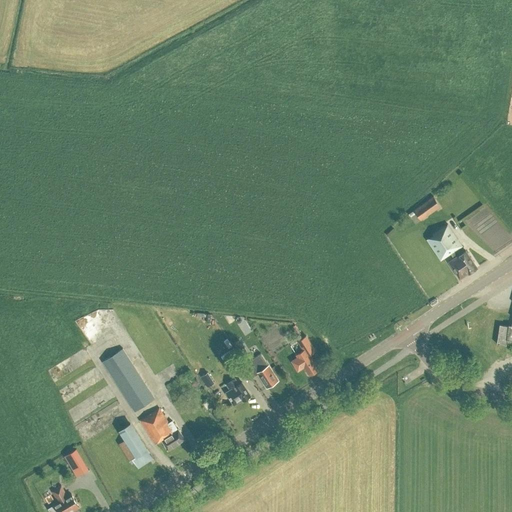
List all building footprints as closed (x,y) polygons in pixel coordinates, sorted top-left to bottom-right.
[(408,214),(415,223),(439,206),(432,196),(408,214)] [(468,272),(477,267),(465,249),(461,252),(458,248),(462,245),(447,222),(425,238),(440,260),(451,252),(454,257),(449,261),(458,275),(462,276),(468,272)] [(145,318),(128,328),(157,374),(173,364),(145,318)] [(80,325),(83,335),(95,330),(91,321),(80,325)] [(506,339),(511,340),(511,325),(508,324),(508,326),(498,324),(496,343),(505,344),(506,339)] [(297,370),(304,366),(309,374),(319,368),(310,354),(316,350),(306,334),(297,340),(303,349),(296,354),(297,356),(291,360),(297,370)] [(239,353),(245,349),(241,343),(236,346),(238,347),(236,348),(239,353)] [(123,348),(102,361),(135,411),(155,398),(123,348)] [(252,376),(258,373),(267,386),(278,379),(261,352),(251,358),(245,349),(239,353),(245,362),(244,363),(252,376)] [(223,361),(228,370),(241,362),(235,353),(231,355),(229,352),(224,355),(226,359),(223,361)] [(68,359),(57,363),(60,370),(71,366),(68,359)] [(243,400),(251,395),(241,380),(238,382),(234,377),(225,383),(229,388),(225,391),(233,403),(242,398),(243,400)] [(71,378),(59,392),(64,396),(66,394),(70,397),(80,386),(71,378)] [(168,449),(185,438),(178,428),(177,428),(172,420),(169,422),(160,408),(140,420),(155,443),(161,439),(168,449)] [(152,458),(130,423),(120,429),(125,438),(118,442),(129,459),(131,458),(138,468),(152,458)] [(88,436),(92,429),(85,425),(81,433),(88,436)] [(88,469),(76,449),(69,453),(70,454),(65,457),(68,462),(73,459),(81,473),(88,469)] [(54,502),(59,511),(68,511),(79,506),(71,493),(67,495),(61,485),(52,490),(58,500),(54,502)]
